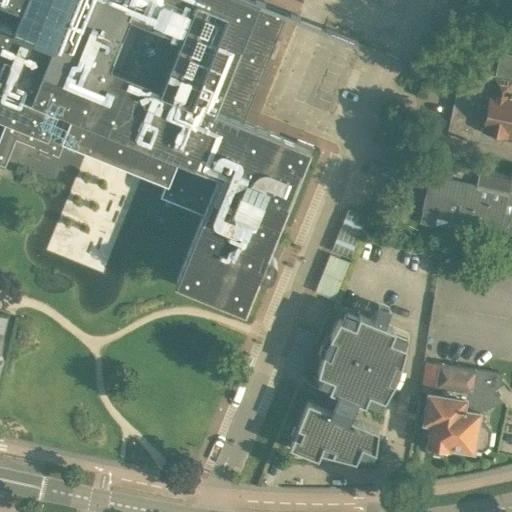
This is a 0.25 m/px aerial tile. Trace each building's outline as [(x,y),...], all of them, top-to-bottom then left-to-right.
[(0,0),(20,8),(12,27),(0,22),(0,117),(6,120),(0,134),(0,163),(4,165),(15,138),(58,155),(63,142),(165,182),(159,196),(173,202),(202,214),(187,251),(175,281),(239,307),(243,309),(256,276),(257,275),(263,278),(265,278),(266,278),(268,277),(269,276),(271,275),(272,273),(275,266),(275,265),(275,263),(275,261),(274,259),(272,257),(271,256),(265,254),(297,176),(298,173),(300,174),(311,148),(312,146),(297,139),(295,142),(242,120),(285,15),(286,12),(263,3),(264,2),(259,0),(0,0)] [(461,69),(446,134),(469,139),(471,128),(481,130),(490,132),(491,139),(501,141),(505,135),(507,136),(511,136),(511,80),(493,76),(495,67),(477,63),(475,72),(461,69)] [(511,177),(510,177),(510,180),(479,173),(476,185),(451,180),(453,168),(432,164),(429,175),(428,175),(420,209),(425,210),(423,214),(423,219),(433,221),(435,217),(446,219),(448,215),(473,221),(473,226),(511,233),(511,177)] [(332,247),(351,255),(367,214),(348,207),(332,247)] [(330,252),(316,289),(334,296),(349,259),(330,252)] [(333,449),(331,455),(355,461),(356,458),(373,461),(378,430),(348,418),(355,400),(364,403),(365,401),(378,407),(380,398),(384,399),(394,381),(400,365),(405,345),(403,345),(406,336),(393,331),(394,329),(382,324),(388,309),(377,304),(371,319),(358,314),(357,316),(345,311),(341,320),(339,319),(329,337),(322,352),(317,372),(319,373),(316,382),(329,387),(328,389),(337,393),(330,411),(307,401),(289,447),(317,458),(323,445),(333,449)] [(445,446),(447,446),(472,450),(473,447),(481,448),(486,443),(488,431),(485,425),(476,424),(478,410),(479,407),(492,401),(487,389),(500,380),(500,379),(501,373),(436,362),(432,388),(439,389),(438,394),(427,392),(422,422),(429,423),(427,443),(428,443),(432,450),(440,451),(445,446)]
